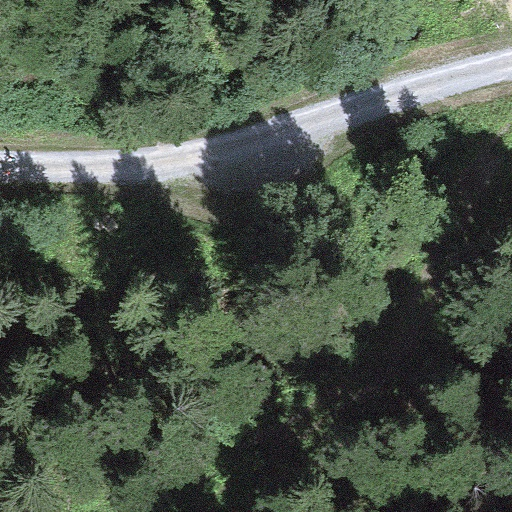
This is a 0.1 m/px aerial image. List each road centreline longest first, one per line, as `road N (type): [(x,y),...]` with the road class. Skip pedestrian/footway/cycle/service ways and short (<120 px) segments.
road 1 (track): [(511,66),(186,154),(0,166)]
road 2 (track): [(511,140),(485,170),(405,306),(317,403),(164,511)]
